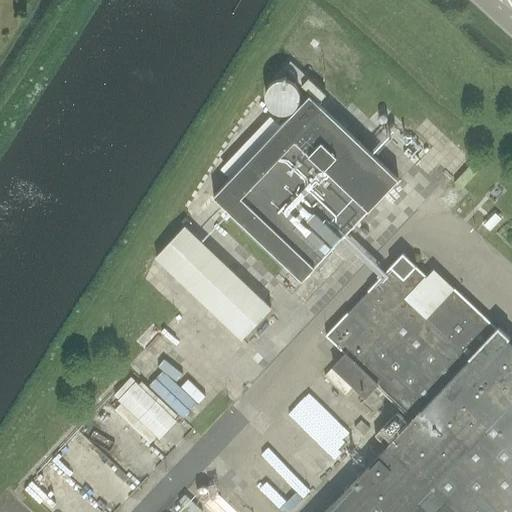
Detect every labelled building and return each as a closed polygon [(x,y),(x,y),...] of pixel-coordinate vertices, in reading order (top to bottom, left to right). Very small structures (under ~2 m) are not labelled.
[(292,61),(284,69),(320,103),(327,95),(292,61)] [(325,110),(310,97),(215,196),(303,281),(398,179),(325,110)] [(186,227),(156,259),(242,340),(272,308),(186,227)] [(427,277),(404,255),(327,336),(345,354),(332,367),(366,399),(379,386),(413,418),(324,511),(511,511),(511,341),(434,269),(427,277)] [(172,333),(137,366),(151,380),(186,347),(172,333)] [(164,395),(193,421),(219,392),(191,366),(164,395)] [(176,416),(178,414),(142,381),(141,383),(133,376),(115,395),(122,402),(115,409),(151,441),(158,434),(161,438),(179,419),(176,416)] [(286,446),(277,455),(287,466),(278,475),(298,495),(316,478),(286,446)]
